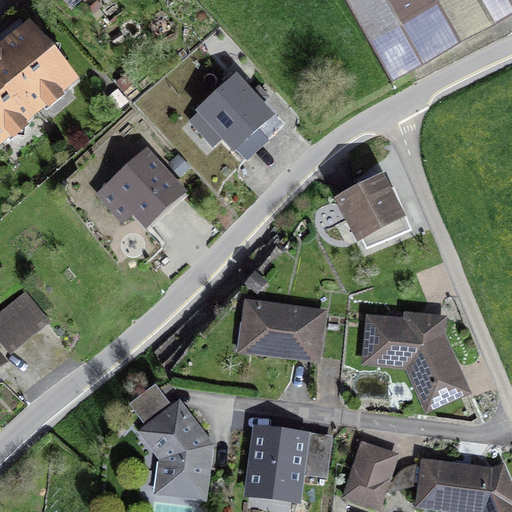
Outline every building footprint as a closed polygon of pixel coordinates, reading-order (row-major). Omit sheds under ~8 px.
[(63,0),(73,12),(86,0),(63,0)] [(511,0),(343,0),(388,78),(511,8),(511,0)] [(40,28),(0,61),(0,110),(18,132),(82,78),(40,28)] [(267,117),(234,82),(202,111),(235,147),(267,117)] [(0,146),(18,132),(0,110),(0,146)] [(182,194),(145,155),(109,190),(145,228),(182,194)] [(406,217),(382,170),(335,194),(359,240),(406,217)] [(42,319),(20,292),(0,308),(0,340),(7,348),(42,319)] [(245,353),(319,362),(326,310),(252,300),(245,353)] [(425,412),(471,393),(445,323),(363,314),(359,364),(405,369),(425,412)] [(157,490),(202,496),(209,447),(178,407),(174,411),(155,387),(132,404),(149,428),(144,433),(161,454),(157,490)] [(331,437),(259,427),(251,490),(299,497),(302,476),(325,479),(331,437)] [(378,509),(397,454),(360,442),(341,497),(378,509)] [(511,511),(511,488),(504,468),(420,457),(414,508),(448,511),(511,511)]
